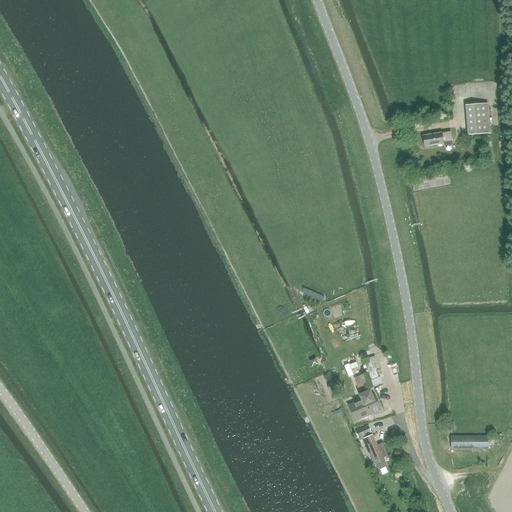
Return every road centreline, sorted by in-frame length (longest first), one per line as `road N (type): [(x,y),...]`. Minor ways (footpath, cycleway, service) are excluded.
road 1 (tertiary): [(451,511),(421,429),(399,263),(374,159),(318,0)]
road 2 (primary): [(214,511),(0,77)]
road 3 (unclassified): [(84,511),(0,390)]
